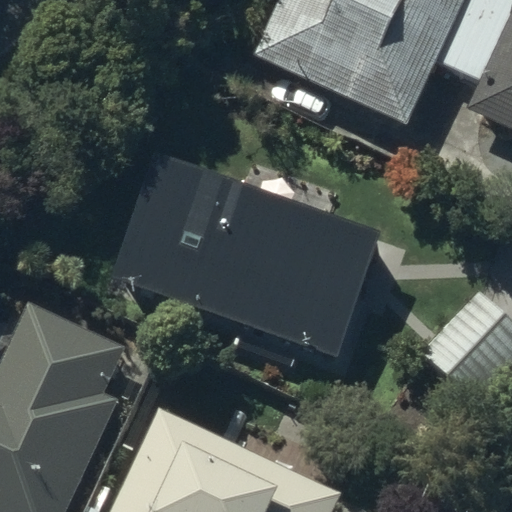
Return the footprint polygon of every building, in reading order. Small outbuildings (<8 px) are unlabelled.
[(412,122),(466,0),(286,0),(261,56),(412,122)] [(511,18),(471,111),(511,128),(511,18)] [(252,195),(162,134),(105,219),(200,283),(183,308),(258,359),(371,193),(290,139),(252,195)] [(511,320),(480,292),(427,351),(482,400),(511,366),(511,320)] [(107,388),(125,349),(33,308),(0,381),(0,511),(67,511),(120,394),(107,388)] [(337,511),(344,498),(158,414),(113,511),(337,511)]
